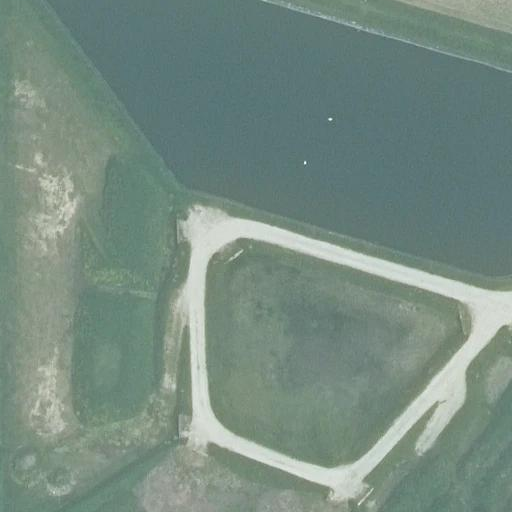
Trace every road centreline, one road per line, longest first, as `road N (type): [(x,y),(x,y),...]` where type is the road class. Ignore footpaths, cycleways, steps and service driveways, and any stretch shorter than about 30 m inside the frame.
road 1 (track): [(511,301),(246,225),(214,233),(198,252),(197,406),(205,424),(326,477),(342,477),(362,462)]
road 2 (track): [(362,462),(509,302)]
